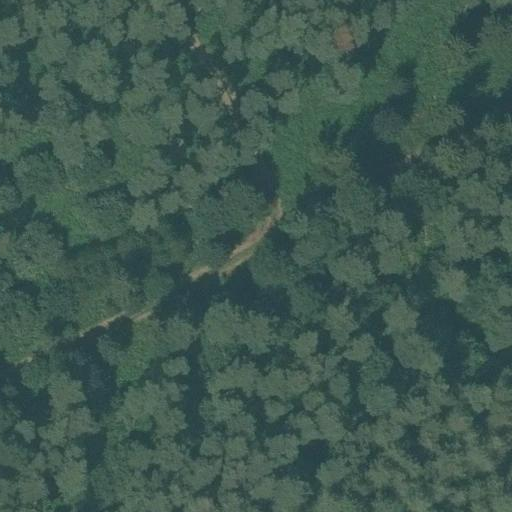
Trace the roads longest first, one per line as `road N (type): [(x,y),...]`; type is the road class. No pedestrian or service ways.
road 1 (track): [(279,227),(0,379)]
road 2 (track): [(279,227),(511,98)]
